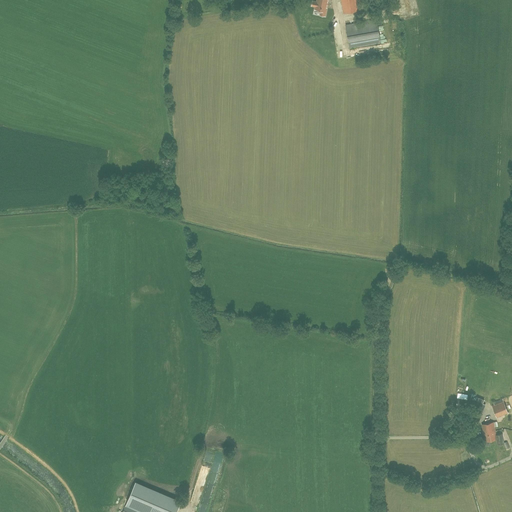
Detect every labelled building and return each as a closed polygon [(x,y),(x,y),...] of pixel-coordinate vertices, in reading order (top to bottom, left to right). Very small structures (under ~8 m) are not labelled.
[(326,8),(328,0),(317,0),(317,2),(313,1),(312,6),(316,6),(315,9),(321,11),(320,15),(325,16),(327,8),(326,8)] [(361,10),(359,0),(340,0),(343,13),(361,10)] [(346,25),(350,48),(381,43),(376,20),(346,25)] [(476,412),(482,415),(486,404),(483,403),(484,400),(478,397),(476,401),(479,402),(476,412)] [(456,406),(463,406),(464,398),(456,398),(456,406)] [(492,406),(497,417),(508,413),(503,401),(492,406)] [(481,415),(469,410),(465,419),(477,424),(481,415)] [(501,434),(496,435),(494,427),(498,426),(497,422),(494,422),(493,422),(482,424),(483,432),(485,441),(496,439),(497,445),(498,445),(503,444),(502,440),(503,439),(501,434)] [(204,485),(212,456),(205,454),(197,483),(204,485)] [(176,511),(181,501),(136,482),(128,501),(122,511),(176,511)]
